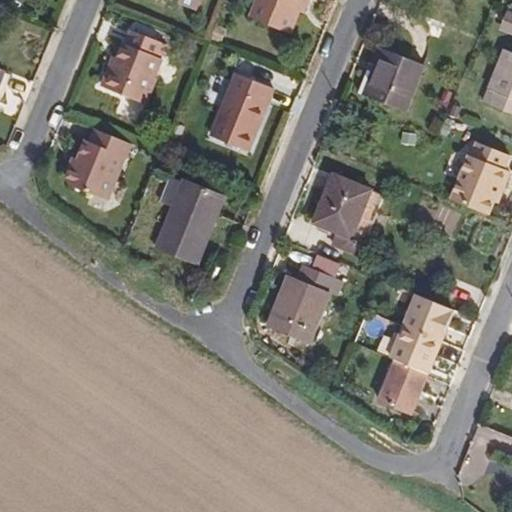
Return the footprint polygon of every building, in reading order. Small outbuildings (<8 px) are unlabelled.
[(183,0),(182,2),(197,9),(200,0),(183,0)] [(300,11),(304,0),(257,0),(251,16),(292,32),(300,11)] [(305,13),(310,0),(304,0),(300,11),(305,13)] [(457,26),(465,3),(457,0),(428,0),(423,14),(457,26)] [(511,35),(511,11),(508,10),(500,30),(511,35)] [(154,79),(163,59),(161,58),(167,44),(131,30),(126,43),(125,43),(118,60),(119,61),(116,66),(111,63),(102,86),(147,104),(157,80),(154,79)] [(406,112),(425,66),(383,49),(373,72),(379,74),(370,98),(406,112)] [(511,115),(511,52),(505,50),(484,104),(511,115)] [(370,98),(379,74),(373,72),(370,71),(361,94),(370,98)] [(0,95),(2,97),(11,74),(6,72),(0,85),(0,95)] [(255,133),(266,107),(268,108),(276,89),(235,72),(209,137),(250,153),(258,134),(255,133)] [(444,110),(452,91),(443,87),(435,106),(444,110)] [(462,117),(467,105),(458,101),(453,113),(462,117)] [(258,134),(268,108),(266,107),(255,133),(258,134)] [(97,152),(104,137),(71,123),(64,141),(96,154),(97,152)] [(124,163),(130,147),(104,137),(97,152),(124,163)] [(504,188),(511,172),(507,170),(511,158),(511,155),(474,140),(449,200),(488,216),(495,201),(501,186),(504,188)] [(360,258),(385,196),(334,175),(315,223),(338,233),(354,239),(348,253),(360,258)] [(174,207),(183,182),(171,177),(160,203),(174,207)] [(198,266),(226,196),(185,179),(183,182),(174,207),(157,249),(198,266)] [(498,203),(504,188),(501,186),(495,201),(498,203)] [(348,253),(354,239),(338,233),(332,247),(348,253)] [(310,343),(336,280),(295,263),(269,327),(310,343)] [(441,342),(450,320),(445,318),(449,308),(417,295),(404,327),(441,342)] [(450,320),(454,310),(449,308),(445,318),(450,320)] [(432,365),(441,342),(404,327),(392,359),(396,360),(423,372),(427,362),(432,365)] [(423,388),(428,374),(423,372),(396,360),(380,401),(412,414),(419,398),(417,397),(420,387),(423,388)] [(428,374),(432,365),(427,362),(423,372),(428,374)] [(421,399),(425,390),(423,388),(420,387),(417,397),(419,398),(421,399)]
